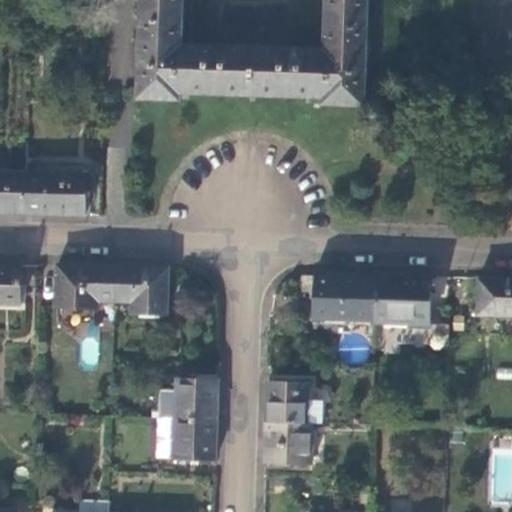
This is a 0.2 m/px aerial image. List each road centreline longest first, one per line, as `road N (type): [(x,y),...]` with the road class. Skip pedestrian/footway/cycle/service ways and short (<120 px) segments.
road 1 (residential): [(239,511),(246,242)]
road 2 (residential): [(246,242),(511,249)]
road 3 (residential): [(0,236),(246,242)]
